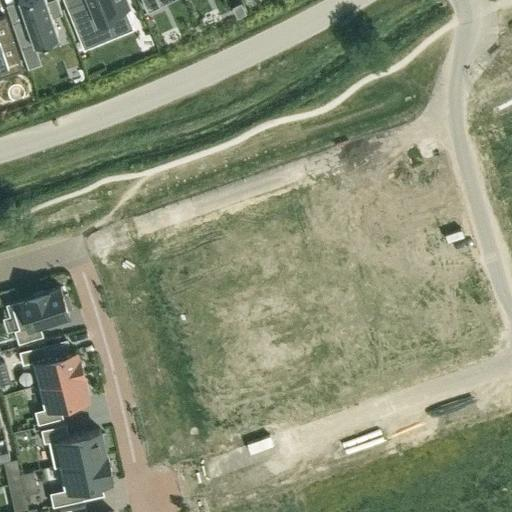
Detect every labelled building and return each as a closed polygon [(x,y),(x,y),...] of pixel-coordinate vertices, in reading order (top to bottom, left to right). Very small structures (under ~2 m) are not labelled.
[(62,13),(57,0),(18,0),(25,17),(12,22),(21,47),(59,34),(53,16),(62,13)] [(84,0),(68,7),(85,49),(116,37),(108,16),(128,8),(125,0),(84,0)] [(143,0),(148,10),(160,4),(158,0),(143,0)] [(0,67),(20,60),(5,15),(0,16),(0,67)] [(337,191),(315,198),(327,231),(348,224),(337,191)] [(315,198),(295,205),(307,238),(327,231),(315,198)] [(295,205),(278,211),(290,244),(307,238),(295,205)] [(278,211),(255,220),(266,253),(290,244),(278,211)] [(255,220),(236,226),(247,259),(266,253),(255,220)] [(236,226),(215,233),(227,266),(247,259),(236,226)] [(215,233),(194,241),(205,274),(227,266),(215,233)] [(194,241),(175,248),(186,281),(205,274),(194,241)] [(19,342),(43,334),(39,322),(69,312),(68,309),(72,308),(67,293),(63,294),(61,286),(49,289),(49,288),(27,295),(27,296),(11,302),(19,327),(14,329),(19,342)] [(44,343),(19,350),(23,363),(32,361),(38,384),(84,372),(80,356),(78,356),(75,348),(47,356),(44,343)] [(5,360),(0,361),(0,386),(12,383),(5,360)] [(43,408),(34,410),(38,423),(63,416),(60,404),(88,397),(82,373),(84,373),(84,372),(38,384),(43,408)] [(66,422),(41,428),(44,441),(48,440),(54,465),(59,464),(108,453),(107,452),(105,452),(104,448),(108,447),(104,432),(101,433),(99,427),(69,434),(66,422)] [(0,462),(11,460),(10,459),(9,451),(0,453),(0,462)] [(65,489),(50,492),(53,505),(83,498),(80,486),(111,479),(110,476),(113,475),(108,453),(59,464),(65,489)] [(0,462),(0,467),(1,470),(19,466),(17,458),(10,459),(11,460),(0,462)] [(23,489),(22,481),(10,484),(12,492),(23,489)]
